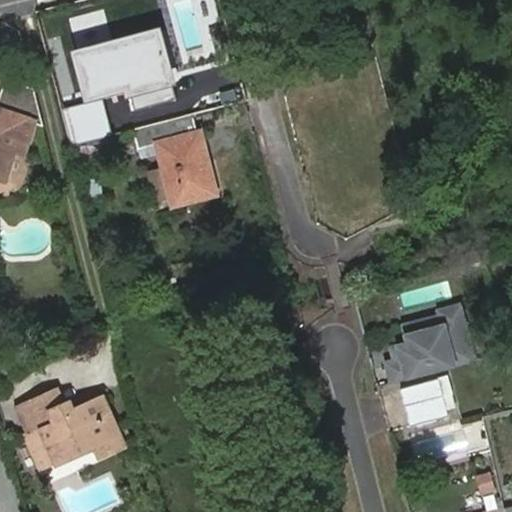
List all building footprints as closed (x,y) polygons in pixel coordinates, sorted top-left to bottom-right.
[(176,97),(161,38),(113,51),(111,44),(77,53),(88,95),(128,85),(135,108),(176,97)] [(31,124),(40,128),(30,89),(3,79),(0,85),(0,175),(11,149),(20,152),(31,124)] [(346,103),(353,127),(371,122),(365,98),(346,103)] [(102,100),(69,108),(73,125),(106,116),(102,100)] [(201,170),(209,167),(200,132),(195,113),(136,128),(145,158),(160,153),(164,168),(172,198),(174,204),(208,195),(201,170)] [(106,116),(73,125),(78,144),(112,135),(106,116)] [(217,193),(209,167),(201,170),(208,195),(217,193)] [(172,198),(164,168),(151,171),(159,202),(172,198)] [(89,200),(106,196),(102,176),(85,179),(89,200)] [(472,360),(457,304),(437,310),(439,315),(441,324),(405,334),(407,342),(397,344),(401,358),(394,359),(385,361),(390,382),(472,360)] [(439,315),(402,324),(405,334),(441,324),(439,315)] [(397,344),(390,346),(394,359),(401,358),(397,344)] [(12,361),(0,364),(0,380),(16,376),(12,361)] [(439,378),(402,388),(411,424),(449,415),(439,378)] [(57,396),(49,400),(55,415),(64,411),(57,396)] [(19,412),(31,440),(43,435),(55,466),(56,469),(96,453),(101,463),(125,453),(105,404),(76,416),(69,419),(64,411),(55,415),(49,400),(19,412)] [(66,410),(64,411),(69,419),(76,416),(73,407),(66,410)] [(43,435),(31,440),(44,472),(55,466),(43,435)] [(488,469),(471,475),(478,496),(495,490),(488,469)]
